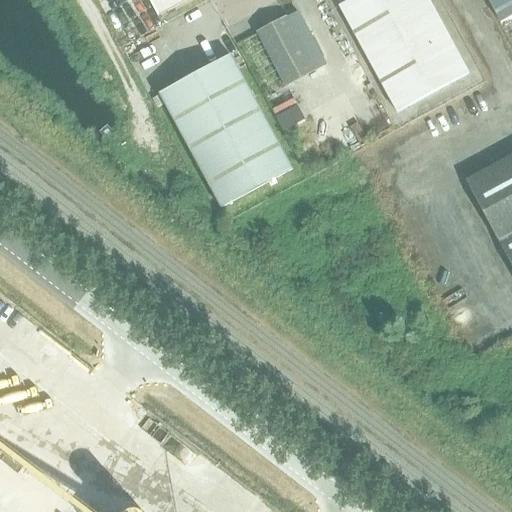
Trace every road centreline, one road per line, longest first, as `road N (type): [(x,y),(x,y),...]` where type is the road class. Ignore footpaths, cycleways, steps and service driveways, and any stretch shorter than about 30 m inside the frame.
road 1 (unclassified): [(358,511),(0,234)]
road 2 (unknown): [(58,449),(146,347)]
road 3 (unknown): [(162,511),(58,449)]
